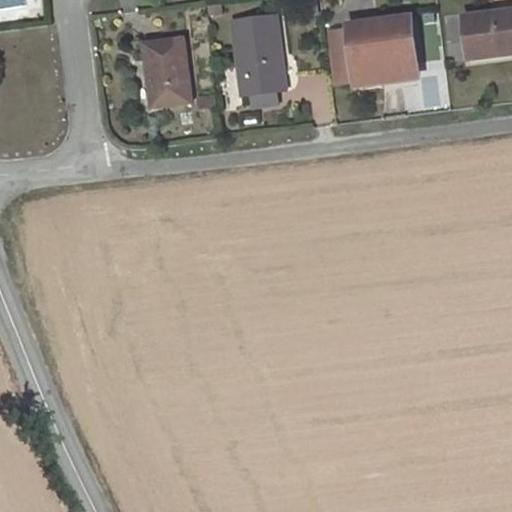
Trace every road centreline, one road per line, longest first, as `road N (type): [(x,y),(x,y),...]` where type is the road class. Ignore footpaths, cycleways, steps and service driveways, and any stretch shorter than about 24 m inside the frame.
road 1 (residential): [(511,122),(106,163)]
road 2 (unclassified): [(94,511),(65,461),(0,291)]
road 3 (residential): [(86,166),(66,0)]
